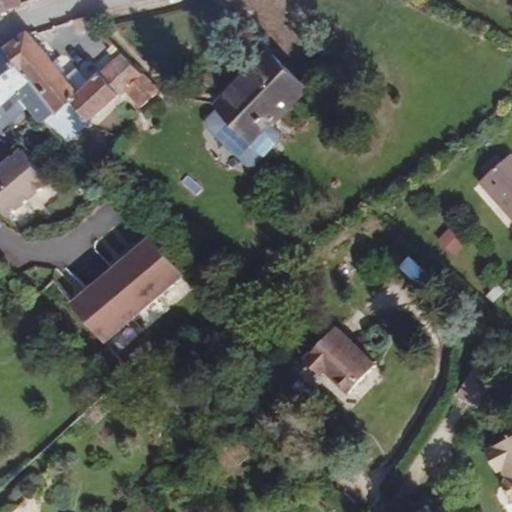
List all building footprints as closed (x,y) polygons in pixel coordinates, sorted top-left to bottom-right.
[(27,9),(19,0),(0,0),(11,13),(27,9)] [(0,0),(0,17),(11,13),(0,0)] [(90,23),(80,14),(66,17),(79,31),(90,23)] [(73,90),(28,35),(7,51),(58,116),(64,111),(77,126),(83,120),(87,125),(141,78),(122,59),(88,89),(78,97),(73,90)] [(58,116),(7,51),(0,56),(0,135),(26,114),(22,106),(28,100),(50,123),(58,116)] [(255,150),(309,97),(272,59),(218,112),(255,150)] [(166,105),(141,80),(128,91),(143,108),(150,102),(159,112),(166,105)] [(78,97),(88,89),(82,82),(73,90),(78,97)] [(95,144),(118,124),(109,114),(86,134),(95,144)] [(88,162),(99,151),(94,145),(82,156),(88,162)] [(0,211),(9,223),(51,187),(22,152),(0,170),(0,211)] [(511,158),(480,185),(511,223),(511,224),(508,228),(511,233),(511,158)] [(102,337),(183,268),(150,231),(69,299),(102,337)] [(292,301),(284,287),(270,295),(278,308),(292,301)] [(377,360),(325,313),(315,324),(325,333),(306,354),(323,369),(328,365),(352,386),(377,360)] [(511,437),(488,449),(511,497),(511,437)]
